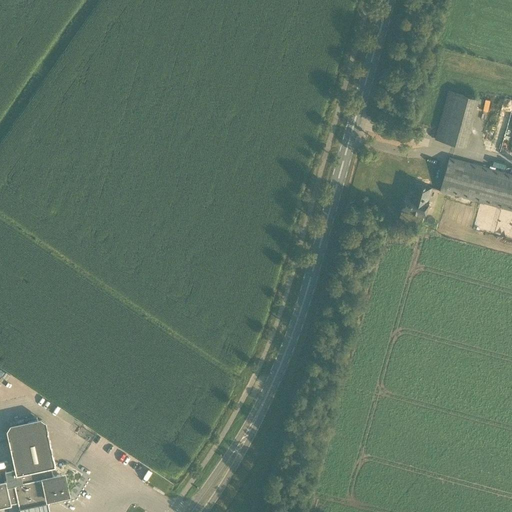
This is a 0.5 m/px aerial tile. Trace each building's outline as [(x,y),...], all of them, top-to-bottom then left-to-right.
[(478,99),(449,91),(435,139),(464,147),(478,99)] [(511,174),(449,158),(440,191),(511,210),(511,174)] [(428,200),(431,188),(416,184),(412,197),(405,196),(401,210),(424,216),(429,200),(428,200)] [(6,481),(0,482),(0,508),(11,506),(11,504),(18,502),(20,509),(21,509),(48,503),(49,503),(48,499),(64,496),(68,489),(66,483),(60,479),(54,480),(52,472),(51,467),(55,466),(49,435),(47,431),(8,440),(15,469),(14,469),(12,470),(12,472),(8,472),(6,473),(6,471),(5,471),(7,481),(6,481)] [(21,509),(21,511),(50,511),(48,503),(21,509)]
